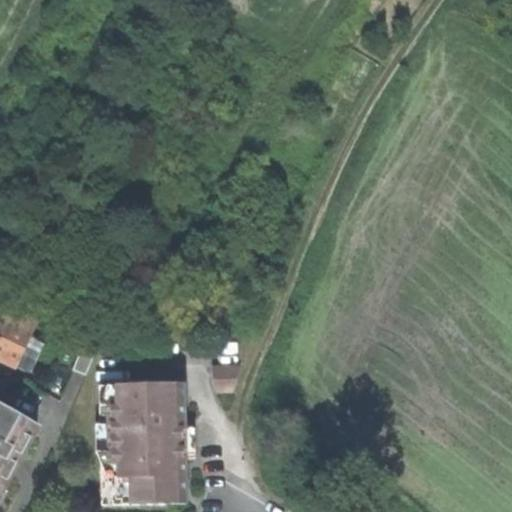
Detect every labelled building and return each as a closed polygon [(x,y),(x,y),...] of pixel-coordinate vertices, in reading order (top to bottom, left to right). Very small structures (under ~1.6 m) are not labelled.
[(27,370),(38,346),(35,339),(27,336),(35,318),(0,301),(0,358),(13,365),(12,366),(20,370),(27,370)] [(82,375),(95,347),(81,341),(69,369),(82,375)] [(215,391),(229,391),(237,366),(211,365),(211,384),(215,391)] [(98,452),(98,505),(141,504),(183,503),(182,458),(182,428),(181,383),(97,385),(97,422),(98,452)] [(0,487),(4,480),(7,481),(22,452),(20,451),(35,422),(12,410),(11,413),(0,407),(0,487)] [(193,428),(182,428),(182,458),(193,458),(193,428)]
